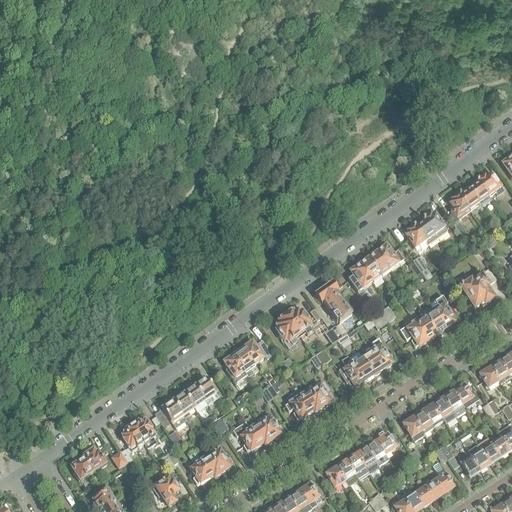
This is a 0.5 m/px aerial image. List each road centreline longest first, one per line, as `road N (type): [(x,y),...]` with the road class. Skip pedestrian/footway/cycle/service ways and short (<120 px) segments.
road 1 (unknown): [(0,441),(120,370),(236,266),(294,250),(355,161),(449,96),(498,83),(511,69)]
road 2 (residential): [(511,129),(41,461)]
road 3 (residential): [(221,511),(511,321)]
